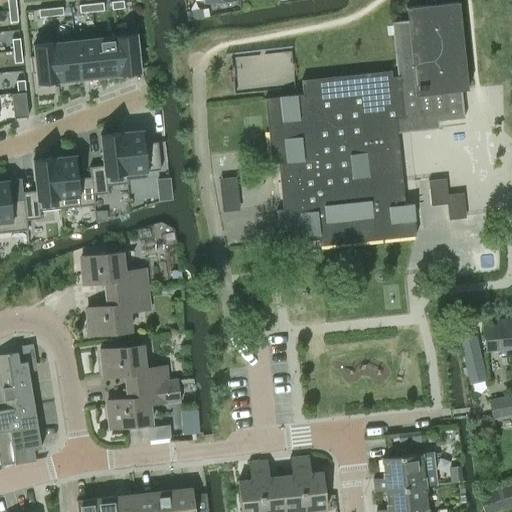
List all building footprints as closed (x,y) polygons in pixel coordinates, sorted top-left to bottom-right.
[(6,0),(8,10),(16,9),(15,0),(6,0)] [(112,9),(123,8),(123,0),(111,2),(112,9)] [(264,98),(270,150),(271,163),(281,162),(286,208),(275,209),(279,242),(317,238),(318,245),(415,234),(412,204),(404,204),(395,126),(463,118),(460,90),(468,89),(458,1),(406,6),(407,20),(391,22),(397,75),(390,76),(390,70),(366,72),(300,80),(302,94),(264,98)] [(103,2),(91,4),(92,11),(103,10),(103,2)] [(91,4),(79,5),(79,13),(92,11),(91,4)] [(62,7),(50,8),(51,16),(63,14),(62,7)] [(50,8),(38,9),(39,17),(51,16),(50,8)] [(16,9),(8,10),(9,22),(17,21),(16,9)] [(119,74),(140,72),(136,33),(115,36),(119,74)] [(99,77),(119,74),(115,36),(94,38),(99,77)] [(12,51),(20,50),(19,38),(11,39),(12,51)] [(78,79),(99,77),(94,38),(74,40),(78,79)] [(58,81),(78,79),(74,40),(54,42),(58,81)] [(37,83),(58,81),(54,42),(33,45),(34,56),(30,56),(32,73),(36,72),(37,83)] [(20,50),(12,51),(14,63),(22,62),(20,50)] [(17,93),(25,92),(24,80),(16,81),(17,93)] [(25,92),(17,93),(11,93),(14,118),(28,116),(25,92)] [(159,169),(156,142),(143,144),(142,131),(121,133),(127,179),(147,177),(146,170),(159,169)] [(127,179),(121,133),(99,135),(102,166),(89,167),(90,177),(93,205),(94,205),(93,194),(107,193),(106,185),(127,183),(127,179)] [(77,179),(75,156),(54,158),(59,208),(93,205),(90,177),(77,179)] [(59,208),(54,158),(33,160),(36,191),(23,192),(23,198),(25,219),(40,218),(39,210),(59,208)] [(428,180),(429,189),(446,188),(445,178),(428,180)] [(25,219),(23,198),(9,200),(7,179),(0,180),(0,231),(26,229),(25,219)] [(108,280),(109,292),(146,288),(144,268),(124,270),(122,251),(81,256),(84,283),(108,280)] [(149,308),(146,288),(109,292),(111,304),(87,307),(91,334),(131,329),(129,310),(149,308)] [(485,351),(511,348),(511,316),(497,318),(497,324),(483,325),(485,351)] [(128,373),(129,385),(168,381),(168,380),(166,365),(146,367),(143,345),(103,349),(106,376),(128,373)] [(0,387),(30,383),(26,360),(25,361),(19,362),(17,351),(0,353),(0,387)] [(152,423),(149,403),(181,399),(179,378),(168,380),(168,381),(129,385),(131,397),(109,400),(111,427),(152,423)] [(0,387),(0,409),(34,404),(30,383),(0,387)] [(494,418),(511,414),(511,396),(491,400),(494,418)] [(0,409),(0,431),(37,425),(34,404),(0,409)] [(37,425),(0,431),(0,464),(35,459),(33,449),(40,448),(41,447),(37,425)] [(167,427),(147,429),(148,438),(168,435),(167,427)] [(403,434),(404,443),(420,441),(419,433),(403,434)] [(375,492),(385,491),(385,490),(424,485),(436,484),(434,473),(432,452),(381,458),(384,478),(373,479),(375,492)] [(298,457),(306,510),(326,507),(322,470),(310,472),(308,455),(298,457)] [(279,475),(285,511),(306,510),(298,457),(289,458),(291,474),(279,475)] [(257,461),(263,511),(285,511),(279,475),(268,476),(267,460),(257,461)] [(241,511),(263,511),(257,461),(248,462),(250,479),(238,480),(241,511)] [(448,467),(450,482),(461,481),(460,465),(448,467)] [(482,511),(494,511),(511,506),(511,483),(477,495),(482,511)] [(376,511),(427,511),(424,485),(385,490),(385,491),(387,509),(377,511),(376,511)] [(172,489),(174,511),(194,511),(192,487),(172,489)] [(153,491),(155,511),(174,511),(172,489),(153,491)] [(134,494),(135,511),(155,511),(153,491),(134,494)] [(114,496),(116,511),(135,511),(134,494),(114,496)] [(96,498),(97,511),(116,511),(114,496),(96,498)] [(76,500),(76,511),(97,511),(96,498),(76,500)]
